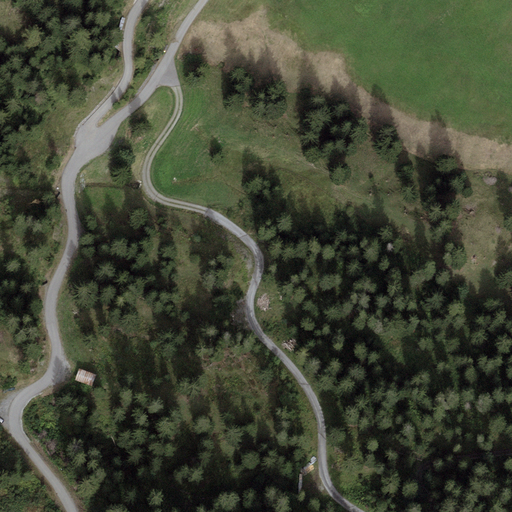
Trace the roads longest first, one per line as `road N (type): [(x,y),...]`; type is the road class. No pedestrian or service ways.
road 1 (unclassified): [(71,511),(11,418),(13,404),(53,371),(51,292),(74,235),(67,177),(84,145)]
road 2 (unclassified): [(84,145),(145,93),(202,0)]
road 3 (unclassified): [(84,145),(85,130),(125,80),(128,24),(143,0)]
road 4 (track): [(511,451),(417,470),(436,511)]
